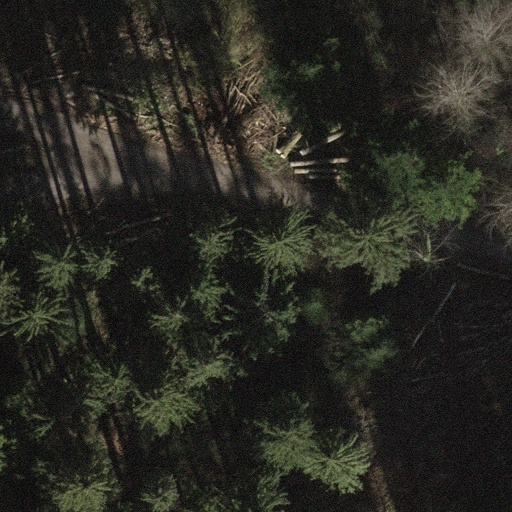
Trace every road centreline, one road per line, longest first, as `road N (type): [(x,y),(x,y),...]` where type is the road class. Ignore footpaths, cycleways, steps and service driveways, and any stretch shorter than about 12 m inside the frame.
road 1 (track): [(0,191),(217,177),(511,252)]
road 2 (track): [(217,177),(0,118)]
